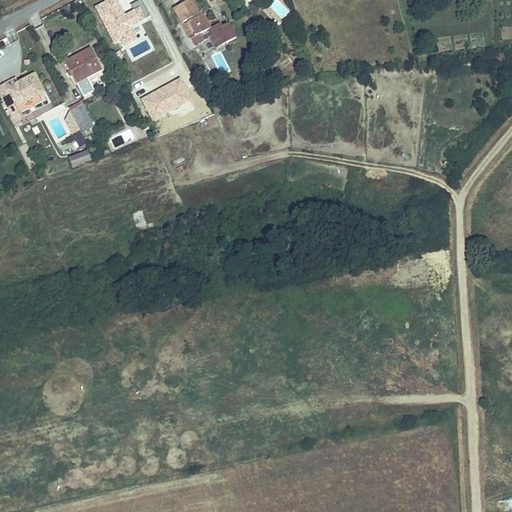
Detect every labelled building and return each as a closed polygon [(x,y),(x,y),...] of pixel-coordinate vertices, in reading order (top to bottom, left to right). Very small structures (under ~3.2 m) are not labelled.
[(192,1),(175,9),(183,25),(188,23),(196,39),(191,41),(195,49),(215,39),(220,49),(237,41),(229,26),(212,34),(202,15),(200,16),(192,1)] [(75,85),(102,71),(91,49),(64,62),(75,85)] [(212,55),(218,75),(228,72),(222,52),(212,55)] [(0,85),(0,97),(11,118),(19,114),(16,108),(43,94),(33,76),(17,85),(14,79),(0,85)] [(217,85),(208,90),(212,98),(221,93),(217,85)] [(20,111),(23,121),(53,111),(50,101),(20,111)] [(81,104),(68,111),(80,134),(93,127),(81,104)] [(68,158),(73,169),(92,161),(88,150),(68,158)]
